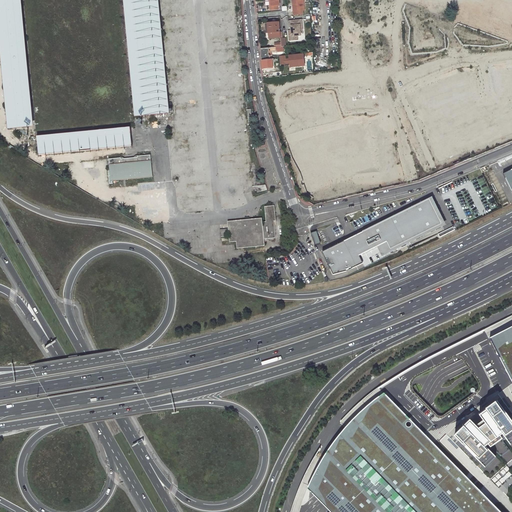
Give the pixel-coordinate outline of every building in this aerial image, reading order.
[(18,0),(0,0),(0,83),(5,129),(28,126),(30,126),(18,0)] [(155,0),(120,0),(131,115),(166,112),(155,0)] [(270,0),(271,2),(271,6),(270,6),(271,10),(278,10),(278,6),(280,5),(279,0),(270,0)] [(292,0),(294,16),(303,15),(303,11),(304,11),(303,0),(292,0)] [(301,36),(300,30),(300,26),(302,25),(302,20),(290,21),(290,24),(291,24),(291,29),(288,29),(289,41),(297,41),(297,36),(301,36)] [(268,23),(269,33),(280,32),(280,26),(277,26),(276,26),(275,22),(268,23)] [(260,49),(261,54),(261,57),(269,56),(268,53),(276,52),(276,48),(274,48),(274,47),(260,49)] [(262,69),(273,68),(272,59),(261,60),(262,69)] [(35,155),(129,146),(128,127),(34,135),(35,155)] [(120,158),(109,159),(109,165),(111,165),(112,180),(151,176),(149,162),(151,161),(150,155),(137,156),(137,157),(121,159),(120,158)] [(511,167),(500,174),(511,195),(511,194),(511,167)] [(430,197),(321,251),(331,274),(345,270),(360,263),(357,255),(384,241),(388,248),(443,224),(430,197)] [(262,219),(228,222),(229,242),(236,242),(237,248),(244,248),(265,246),(264,238),(276,237),(274,221),(276,221),(274,206),(264,206),(265,221),(262,221),(262,219)] [(315,231),(310,233),(314,244),(319,242),(315,231)] [(511,329),(492,340),(500,353),(506,364),(511,374),(511,329)] [(501,511),(490,500),(415,425),(390,400),(384,393),(372,402),(357,416),(340,433),(333,442),(326,452),(323,450),(320,448),(314,457),(308,467),(305,474),(301,482),(330,511),(501,511)] [(511,413),(497,393),(467,415),(446,434),(489,479),(508,464),(511,460),(511,413)] [(330,511),(301,482),(294,500),(292,507),(290,511),(330,511)]
